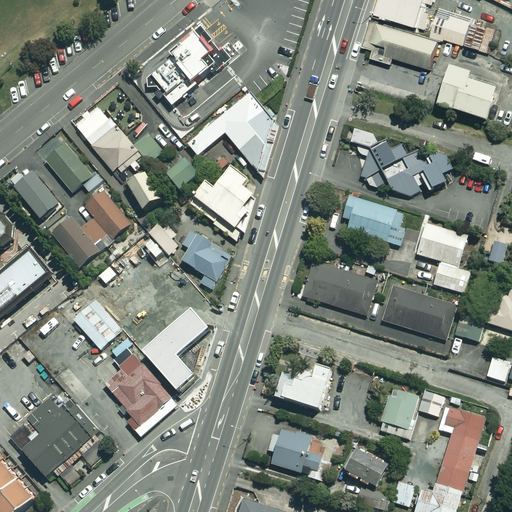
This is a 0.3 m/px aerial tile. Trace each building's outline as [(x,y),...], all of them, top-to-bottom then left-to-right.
[(381,0),(377,17),(424,31),(432,0),(381,0)] [(499,32),(442,16),(435,39),(492,55),(499,32)] [(441,45),(372,24),(364,52),(433,72),(441,45)] [(149,82),(149,91),(158,90),(161,94),(164,92),(168,98),(165,100),(173,110),(184,101),(184,100),(198,88),(197,87),(219,70),(221,72),(228,66),(233,62),(224,52),(221,54),(203,32),(180,51),(178,49),(170,55),(175,61),(155,76),(149,82)] [(497,91),(449,76),(439,109),(487,124),(497,91)] [(102,103),(137,144),(156,167),(169,156),(149,133),(157,127),(122,86),(102,103)] [(252,95),(234,110),(267,151),(276,124),(262,108),(254,98),(252,95)] [(260,175),(267,151),(234,110),(216,124),(227,137),(260,175)] [(112,121),(103,111),(94,118),(90,113),(85,117),(89,122),(79,130),(116,174),(121,169),(124,173),(144,157),(114,120),(112,121)] [(227,137),(216,124),(188,147),(199,160),(227,137)] [(374,140),(362,185),(422,201),(424,190),(445,195),(454,161),(374,140)] [(94,176),(68,145),(48,162),(75,195),(86,187),(91,193),(105,182),(97,173),(94,176)] [(201,180),(187,163),(167,179),(181,196),(201,180)] [(251,184),(234,171),(217,193),(208,186),(192,208),(216,226),(215,227),(238,245),(241,237),(237,234),(250,217),(246,214),(256,202),(245,192),(251,184)] [(64,205),(37,174),(18,190),(45,221),(64,205)] [(166,202),(150,176),(132,187),(148,213),(166,202)] [(89,224),(103,240),(109,235),(115,241),(134,225),(106,193),(87,208),(96,218),(89,224)] [(407,217),(354,200),(347,222),(355,225),(352,232),(401,248),(407,231),(403,230),(407,217)] [(0,217),(0,249),(8,250),(18,241),(19,228),(10,218),(0,217)] [(103,240),(89,224),(83,229),(74,218),(54,235),(82,269),(102,252),(96,246),(103,240)] [(165,231),(160,225),(150,233),(171,257),(174,254),(175,255),(179,252),(178,250),(181,248),(174,240),(179,236),(170,226),(165,231)] [(443,266),(463,272),(472,239),(430,227),(421,259),(443,266)] [(215,245),(193,232),(185,246),(192,250),(184,263),(207,277),(203,284),(214,291),(219,283),(220,284),(233,262),(232,261),(234,257),(215,246),(215,245)] [(510,248),(497,245),(492,263),(505,267),(510,248)] [(0,326),(39,294),(41,296),(47,291),(45,288),(60,277),(36,248),(0,278),(0,326)] [(381,284),(319,264),(308,300),(370,320),(381,284)] [(463,272),(443,266),(437,287),(468,296),(474,275),(463,272)] [(460,309),(396,289),(385,324),(449,344),(460,309)] [(511,301),(502,298),(493,327),(511,333),(511,301)] [(203,352),(157,300),(135,319),(167,354),(160,360),(183,385),(197,366),(203,352)] [(126,331),(97,301),(75,321),(104,352),(126,331)] [(207,352),(216,323),(193,301),(176,316),(207,352)] [(487,329),(462,323),(458,338),(483,345),(487,329)] [(146,366),(136,355),(121,368),(124,371),(107,386),(135,418),(129,424),(137,432),(142,427),(144,429),(180,397),(163,377),(162,378),(149,363),(146,366)] [(511,373),(511,364),(496,360),(490,379),(508,385),(511,373)] [(318,430),(333,387),(317,382),(311,397),(282,387),(273,415),(318,430)] [(421,400),(395,392),(383,433),(409,441),(421,400)] [(447,400),(428,394),(422,414),(441,420),(447,400)] [(67,406),(59,396),(30,421),(40,432),(35,436),(26,426),(12,438),(49,481),(103,433),(74,400),(67,406)] [(440,489),(468,498),(472,482),(478,484),(480,475),(474,474),(489,421),(449,410),(442,433),(455,437),(440,489)] [(286,434),(284,440),(276,437),(271,454),(279,456),(276,468),(324,483),(331,462),(311,456),(315,443),(286,434)] [(367,487),(360,505),(378,511),(387,511),(394,498),(385,494),(395,470),(362,456),(352,481),(367,487)] [(26,511),(38,502),(0,458),(0,511),(26,511)] [(418,490),(402,485),(396,505),(412,510),(418,490)] [(463,511),(468,498),(440,489),(437,499),(428,496),(422,511),(463,511)] [(276,511),(247,503),(243,511),(276,511)]
